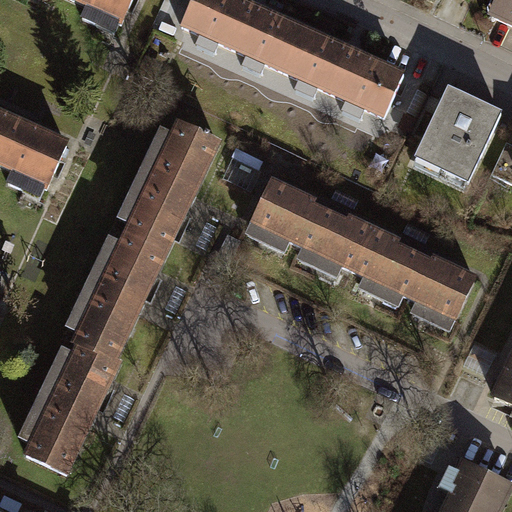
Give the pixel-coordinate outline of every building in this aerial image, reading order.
[(134,0),(72,0),(90,8),(85,19),(100,26),(105,14),(124,23),(134,0)] [(195,0),(183,28),(284,74),(303,34),(228,0),(195,0)] [(511,0),(499,0),(491,19),(511,29),(511,0)] [(284,74),(385,119),(403,79),(303,34),(284,74)] [(449,92),(416,161),(468,186),(501,117),(449,92)] [(69,146),(0,115),(0,166),(14,174),(9,185),(25,192),(30,180),(49,189),(69,146)] [(220,143),(178,123),(172,136),(164,132),(125,215),(134,219),(127,234),(167,254),(220,143)] [(511,148),(508,147),(493,176),(511,185),(511,148)] [(264,149),(260,157),(287,170),(291,162),(264,149)] [(353,276),(374,231),(268,182),(247,227),(259,233),(253,245),(276,255),(282,243),(316,260),(311,271),(329,280),(335,268),(353,276)] [(459,326),(480,280),(374,231),(353,276),(367,283),(362,294),(380,303),(385,292),(425,310),(419,321),(439,331),(444,319),(459,326)] [(167,254),(127,234),(119,250),(110,245),(70,329),(78,333),(72,345),(76,347),(114,365),(167,254)] [(114,365),(76,347),(68,363),(61,360),(22,440),(29,444),(22,458),(65,478),(118,367),(114,365)] [(511,365),(495,400),(511,408),(511,365)] [(511,489),(467,469),(446,511),(501,511),(511,491),(511,489)]
